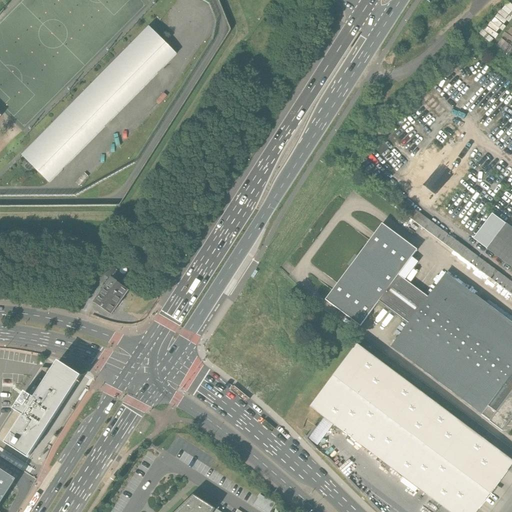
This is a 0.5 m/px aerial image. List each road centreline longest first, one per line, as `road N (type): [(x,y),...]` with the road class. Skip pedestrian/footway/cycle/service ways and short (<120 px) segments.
road 1 (primary): [(363,9),(143,350)]
road 2 (primary): [(167,364),(385,23)]
road 3 (primary): [(350,511),(276,443),(167,364)]
road 4 (primary): [(151,384),(263,462),(318,511)]
road 5 (primary): [(128,372),(38,511)]
road 6 (primary): [(67,511),(151,384)]
road 7 (secondary): [(143,350),(79,326),(0,311)]
road 8 (secondary): [(0,331),(70,347),(128,372)]
